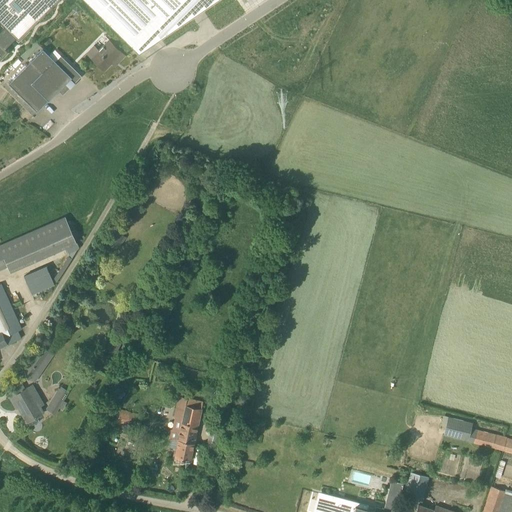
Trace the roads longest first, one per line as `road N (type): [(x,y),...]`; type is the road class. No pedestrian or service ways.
road 1 (unclassified): [(0,175),(138,76),(174,69),(278,0)]
road 2 (unclassified): [(204,511),(69,478),(0,437)]
